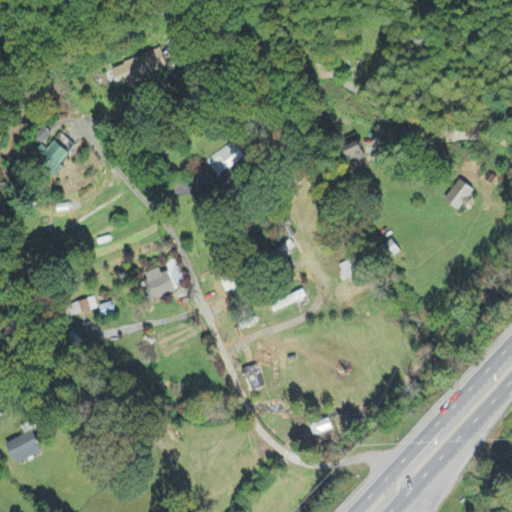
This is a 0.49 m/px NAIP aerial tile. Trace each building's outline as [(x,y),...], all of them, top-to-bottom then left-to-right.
[(168,68),(162,50),(112,69),(119,88),(129,85),(130,88),(148,81),(146,76),(168,68)] [(247,159),(235,142),(206,161),(217,177),(194,192),(204,207),(241,183),(231,169),(247,159)] [(446,200),(461,211),(466,205),(467,206),(477,192),(461,181),(446,200)] [(162,275),(159,267),(139,276),(150,303),(177,292),(169,272),(162,275)] [(366,284),(340,297),(345,308),(371,295),(366,284)] [(249,394),(265,391),(262,367),(245,369),(249,394)] [(333,431),(331,421),(311,425),(313,435),(333,431)] [(42,455),(34,433),(8,443),(16,465),(42,455)]
